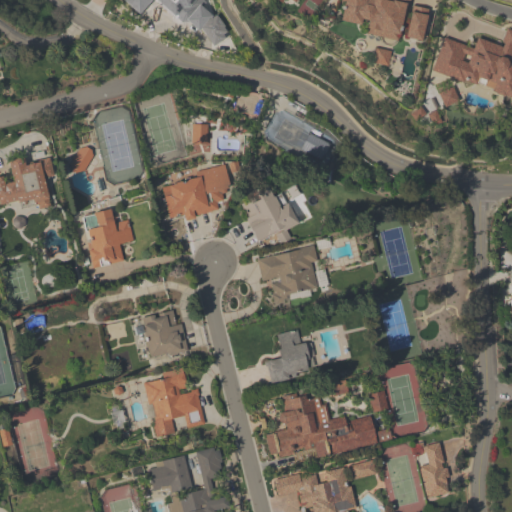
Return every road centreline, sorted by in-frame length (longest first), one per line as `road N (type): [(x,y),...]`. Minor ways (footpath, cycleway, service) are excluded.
road 1 (tertiary): [(62,0),(159,54),(291,91),(390,163),(478,188)]
road 2 (tertiary): [(481,511),(490,374),(478,188)]
road 3 (residential): [(215,264),(208,295),(262,511)]
road 4 (residential): [(0,119),(117,89),(159,54)]
